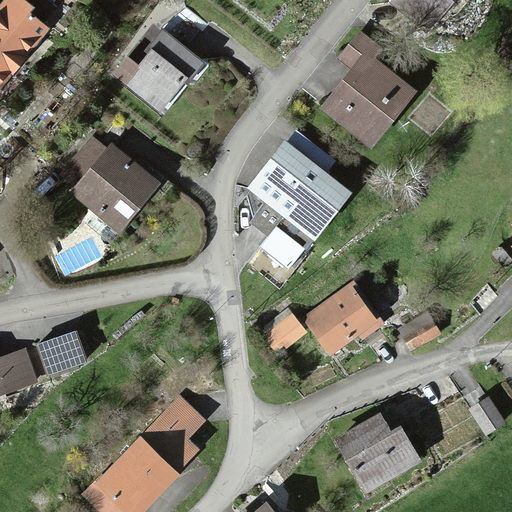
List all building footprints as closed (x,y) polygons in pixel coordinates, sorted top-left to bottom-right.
[(0,0),(0,85),(50,28),(45,24),(54,14),(38,0),(0,0)] [(391,0),(427,30),(452,0),(391,0)] [(360,64),(324,105),(371,145),(418,92),(374,54),(381,47),(361,29),(343,49),(360,64)] [(127,55),(112,72),(160,112),(202,62),(164,31),(137,63),(127,55)] [(336,161),(294,128),(247,188),(266,203),(251,222),(267,235),(258,247),(289,272),(352,192),(326,173),(336,161)] [(74,186),(71,190),(120,232),(161,183),(110,140),(106,145),(93,134),(59,173),(74,186)] [(501,247),(493,254),(504,267),(511,260),(501,247)] [(351,282),(301,317),(329,356),(359,335),(363,340),(386,323),(381,316),(377,319),(351,282)] [(290,310),(260,331),(274,351),(304,329),(290,310)] [(429,313),(398,329),(410,351),(440,335),(429,313)] [(75,331),(37,345),(48,377),(87,363),(75,331)] [(0,396),(36,385),(24,350),(0,357),(0,396)] [(141,436),(84,495),(100,511),(144,511),(201,448),(189,438),(207,420),(180,395),(141,436)] [(488,397),(469,409),(486,436),(505,424),(488,397)] [(379,415),(337,440),(369,494),(423,462),(400,424),(389,431),(379,415)] [(276,511),(267,501),(253,511),(249,511),(247,510),(244,511),(276,511)]
